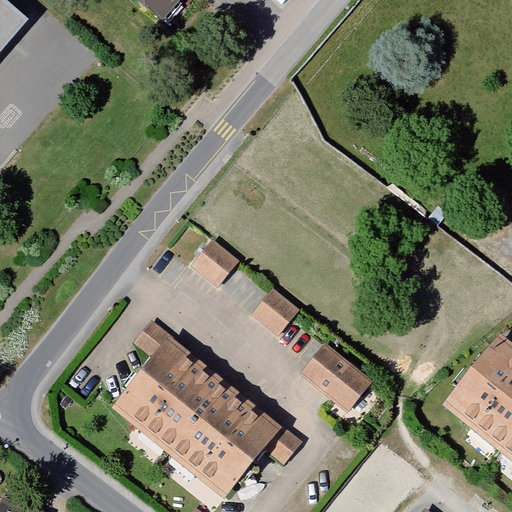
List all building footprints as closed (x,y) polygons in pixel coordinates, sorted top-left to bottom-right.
[(0,0),(0,86),(43,38),(0,0)] [(184,0),(118,0),(157,32),(184,0)] [(218,286),(242,261),(216,236),(192,261),(218,286)] [(254,313),(283,332),(301,305),(272,285),(254,313)] [(292,433),(177,339),(125,402),(239,496),(292,433)] [(511,356),(500,347),(449,412),(511,462),(511,356)] [(374,391),(327,353),(302,383),(350,421),(374,391)] [(44,511),(7,500),(3,511),(44,511)]
